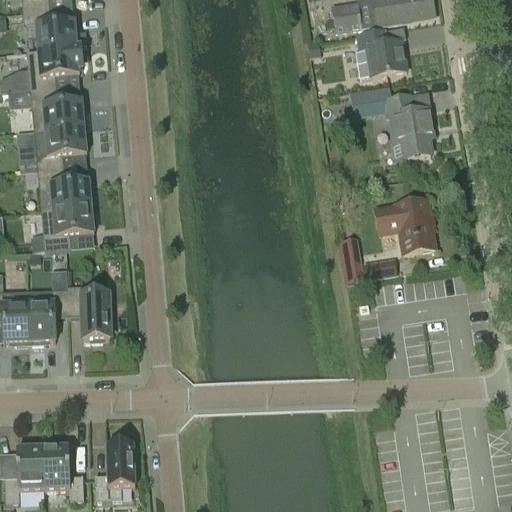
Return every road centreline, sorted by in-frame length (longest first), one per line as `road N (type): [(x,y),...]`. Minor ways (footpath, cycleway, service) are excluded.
road 1 (residential): [(162,399),(126,0)]
road 2 (tertiary): [(511,362),(455,0)]
road 3 (residential): [(162,399),(511,390)]
road 4 (residential): [(0,405),(162,399)]
